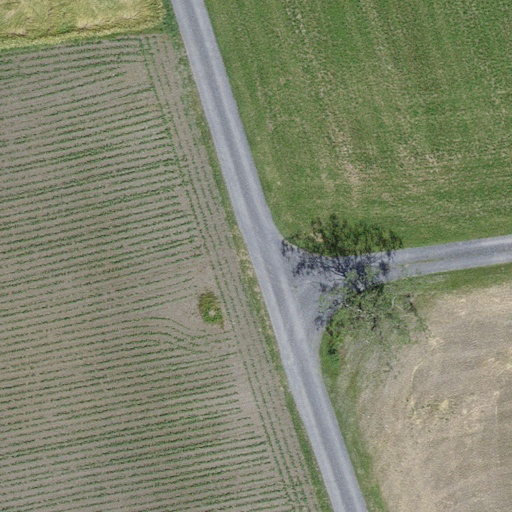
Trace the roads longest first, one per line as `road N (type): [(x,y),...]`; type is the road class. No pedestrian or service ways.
road 1 (track): [(352,511),(187,0)]
road 2 (track): [(511,253),(275,284)]
